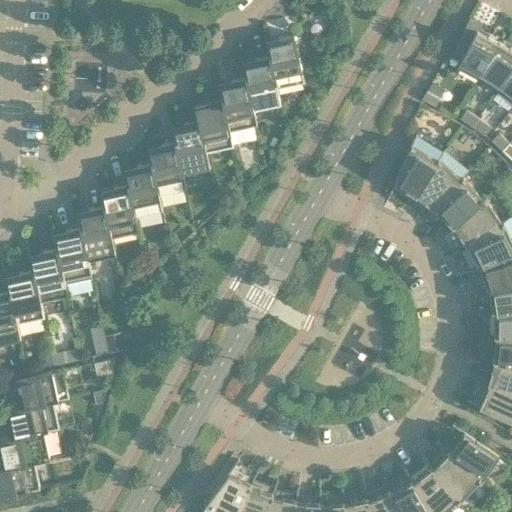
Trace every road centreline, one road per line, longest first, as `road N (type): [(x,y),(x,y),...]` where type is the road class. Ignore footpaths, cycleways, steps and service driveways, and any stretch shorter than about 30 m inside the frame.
road 1 (residential): [(212,394),(258,442),(328,460),(393,439),(434,395),(450,328),(431,266),(390,226),(321,189)]
road 2 (residential): [(14,218),(271,0)]
road 3 (tertiary): [(212,394),(321,189)]
road 4 (residential): [(14,218),(7,191),(18,0)]
road 5 (tertiary): [(321,189),(430,0)]
road 6 (tertiary): [(142,511),(212,394)]
